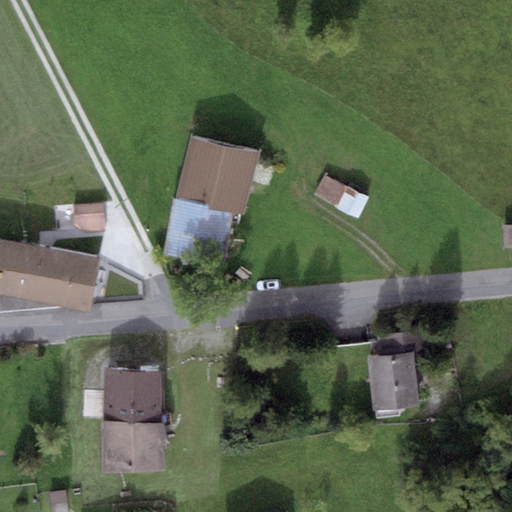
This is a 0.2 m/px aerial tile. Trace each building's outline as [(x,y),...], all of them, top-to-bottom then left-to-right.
[(258,148),(197,134),(180,193),(228,204),(241,208),(248,180),(258,148)] [(340,204),(349,183),(327,173),(317,192),(340,204)] [(357,213),(368,192),(349,183),(340,204),(357,213)] [(228,204),(180,193),(171,247),(220,254),(228,204)] [(0,285),(31,291),(40,245),(0,236),(0,285)] [(97,255),(40,245),(31,291),(88,302),(97,255)] [(427,358),(424,329),(389,332),(391,352),(370,354),(375,403),(417,399),(413,359),(427,358)] [(107,402),(106,412),(159,413),(159,410),(159,364),(141,365),(141,367),(128,366),(128,365),(109,365),(108,402),(107,402)] [(168,410),(159,410),(159,413),(106,412),(106,436),(105,435),(105,464),(163,461),(160,423),(166,422),(171,419),(171,413),(168,410)]
